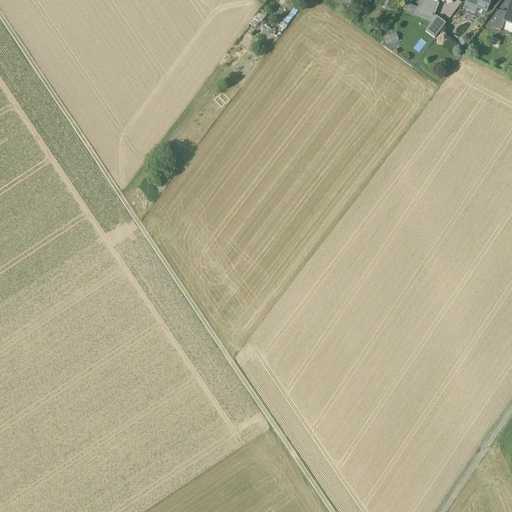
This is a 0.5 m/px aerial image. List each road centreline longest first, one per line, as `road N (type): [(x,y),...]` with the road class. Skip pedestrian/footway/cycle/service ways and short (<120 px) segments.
road 1 (track): [(0,14),(328,511)]
road 2 (track): [(511,408),(441,511)]
